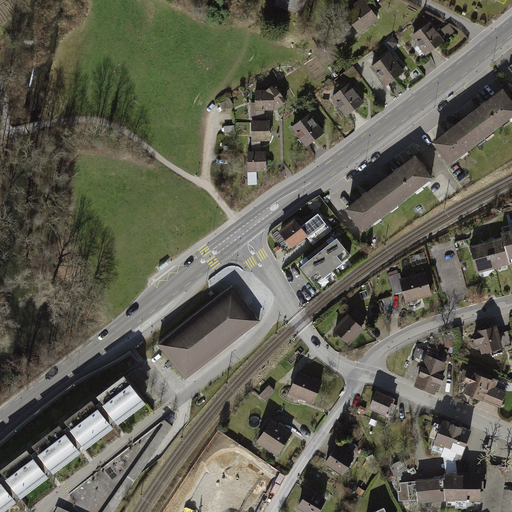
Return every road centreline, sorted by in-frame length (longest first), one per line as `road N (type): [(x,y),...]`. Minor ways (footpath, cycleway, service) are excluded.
road 1 (residential): [(285,301),(255,339),(44,511)]
road 2 (secondary): [(243,230),(490,43)]
road 3 (secondary): [(0,421),(243,230)]
road 4 (track): [(205,185),(122,129),(94,120),(3,133)]
road 5 (residential): [(511,301),(403,336),(359,375)]
road 6 (residential): [(511,437),(359,375)]
road 7 (residential): [(359,375),(274,511)]
